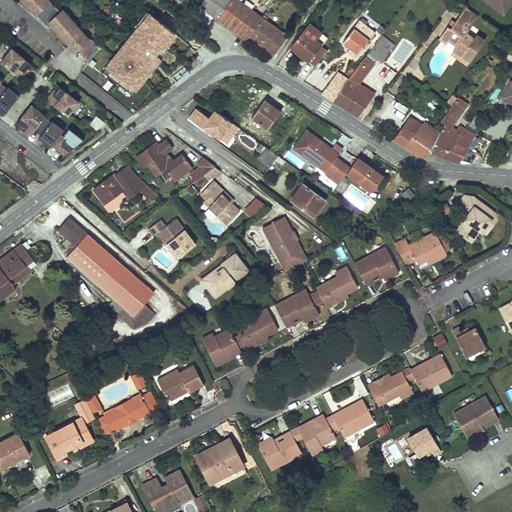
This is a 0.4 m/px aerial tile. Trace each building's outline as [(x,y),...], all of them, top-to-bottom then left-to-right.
[(88,60),(99,43),(90,38),(89,39),(80,29),(62,10),(61,11),(48,0),(22,0),(24,1),(50,26),(52,24),(61,35),(71,46),(73,44),(78,49),(76,51),(78,54),(80,52),(88,60)] [(204,0),(200,7),(217,19),(230,0),(204,0)] [(237,0),(230,0),(217,19),(245,39),(246,39),(249,35),(262,18),(237,0)] [(511,0),(487,0),(504,12),(511,0)] [(465,6),(460,14),(473,24),(479,16),(465,6)] [(112,12),(112,25),(121,25),(120,11),(112,12)] [(447,26),(439,38),(446,43),(448,40),(456,45),(453,49),(470,61),(484,40),(476,34),(474,38),(466,33),(473,24),(460,14),(450,28),(447,26)] [(262,18),(249,35),(273,53),(286,36),(262,18)] [(180,21),(174,28),(197,49),(192,56),(200,64),(216,52),(180,21)] [(309,23),(290,47),(309,61),(321,45),(327,38),(309,23)] [(369,40),(353,28),(343,42),(358,54),(369,40)] [(382,35),(368,53),(381,62),(395,45),(382,35)] [(139,40),(121,67),(141,81),(149,70),(147,68),(157,52),(139,40)] [(321,45),(309,61),(314,65),(326,49),(321,45)] [(25,71),(28,68),(31,63),(12,48),(0,61),(22,79),(27,73),(25,71)] [(453,49),(450,53),(467,65),(470,61),(453,49)] [(159,54),(157,52),(147,68),(149,70),(159,54)] [(333,100),(357,115),(374,94),(357,83),(356,82),(358,79),(360,81),(373,63),(365,57),(348,79),(333,100)] [(389,83),(396,73),(381,63),(374,73),(389,83)] [(321,93),(333,100),(348,79),(337,72),(321,93)] [(501,97),(511,102),(511,81),(511,82),(509,80),(501,97)] [(0,108),(0,111),(4,114),(20,95),(9,86),(7,88),(1,83),(0,82),(0,107),(0,108)] [(47,98),(68,116),(80,101),(60,86),(56,90),(54,94),(52,92),(47,98)] [(451,106),(457,97),(453,94),(447,103),(451,106)] [(439,133),(430,151),(445,157),(460,132),(456,130),(451,127),(468,103),(458,96),(457,97),(451,106),(440,121),(444,124),(439,133)] [(264,99),(252,117),(268,129),(281,111),(264,99)] [(45,116),(46,115),(32,104),(16,123),(21,127),(24,129),(22,131),(29,137),(35,129),(37,127),(36,127),(45,116)] [(238,126),(216,110),(210,118),(197,109),(193,112),(189,117),(213,135),(214,134),(220,138),(221,137),(226,129),(233,133),(238,126)] [(386,132),(394,138),(409,117),(401,110),(386,132)] [(36,127),(37,127),(43,132),(42,134),(40,137),(45,141),(43,143),(49,148),(52,145),(52,144),(61,133),(65,129),(53,120),(52,122),(45,116),(36,127)] [(97,116),(91,124),(97,129),(106,123),(97,116)] [(409,117),(394,138),(418,154),(428,157),(430,151),(439,133),(425,123),(423,126),(409,117)] [(69,127),(63,135),(61,133),(52,144),(52,145),(58,149),(64,154),(78,144),(84,139),(69,127)] [(460,132),(445,157),(459,162),(473,134),(463,127),(462,127),(460,132)] [(221,137),(227,141),(233,133),(226,129),(221,137)] [(314,136),(302,153),(326,171),(327,169),(336,157),(343,148),(336,143),(332,149),(325,144),(320,140),(314,136)] [(166,168),(175,180),(192,167),(182,154),(174,160),(170,154),(167,156),(165,153),(172,148),(166,140),(159,145),(156,142),(136,157),(143,166),(147,163),(156,175),(166,168)] [(271,150),(266,147),(263,150),(258,157),(270,166),(277,155),(271,150)] [(215,166),(203,157),(198,163),(202,166),(190,175),(195,181),(215,166)] [(342,162),(336,157),(327,169),(334,173),(342,162)] [(358,158),(347,172),(371,190),(382,176),(358,158)] [(134,172),(129,166),(115,175),(114,174),(94,189),(104,204),(122,190),(129,185),(135,193),(140,189),(148,199),(150,197),(153,201),(158,197),(134,172)] [(165,170),(160,174),(167,183),(172,179),(165,170)] [(213,180),(200,194),(206,199),(204,202),(228,224),(240,211),(231,203),(217,189),(219,186),(213,180)] [(304,183),(292,200),(313,216),(325,200),(304,183)] [(129,185),(122,190),(128,198),(135,193),(129,185)] [(219,186),(217,189),(231,203),(234,200),(219,186)] [(499,216),(473,196),(464,195),(457,204),(469,212),(458,226),(465,231),(463,235),(471,241),(479,230),(482,232),(482,231),(488,223),(492,226),(499,216)] [(255,196),(244,211),(254,219),(265,204),(255,196)] [(446,203),(435,209),(438,216),(450,210),(446,203)] [(277,255),(285,271),(303,262),(307,260),(296,239),(294,240),(291,234),(293,233),(284,216),(263,227),(271,243),(273,241),(280,254),(277,255)] [(58,230),(68,238),(78,226),(69,218),(58,230)] [(160,219),(148,228),(154,235),(158,232),(178,258),(196,244),(176,218),(166,226),(160,219)] [(482,231),(486,234),(492,226),(488,223),(482,231)] [(68,257),(67,258),(133,316),(143,303),(134,295),(144,284),(78,226),(68,238),(72,242),(77,246),(68,257)] [(458,226),(456,230),(463,235),(465,231),(458,226)] [(405,238),(395,243),(406,264),(416,259),(418,264),(426,259),(430,257),(432,261),(447,254),(435,231),(409,245),(405,238)] [(273,241),(271,243),(277,255),(280,254),(273,241)] [(77,246),(72,242),(67,248),(66,256),(68,257),(77,246)] [(0,300),(16,288),(13,284),(9,279),(28,265),(34,260),(21,243),(0,258),(0,300)] [(354,263),(366,285),(374,281),(371,277),(380,272),(383,276),(384,280),(399,272),(386,247),(354,263)] [(221,264),(222,265),(224,267),(209,279),(220,293),(236,281),(235,280),(248,270),(235,253),(221,264)] [(9,279),(13,284),(32,270),(28,265),(9,279)] [(224,267),(222,265),(202,280),(215,297),(220,293),(209,279),(224,267)] [(337,276),(316,287),(318,291),(323,300),(324,302),(330,299),(333,304),(342,299),(340,296),(346,293),(358,287),(346,266),(335,272),(337,276)] [(371,277),(374,281),(383,276),(380,272),(371,277)] [(144,284),(134,295),(143,303),(153,293),(144,284)] [(306,289),(275,305),(286,327),(294,323),(292,319),(301,314),(303,319),(305,322),(319,314),(314,305),(309,295),(306,289)] [(318,291),(309,295),(314,305),(323,300),(318,291)] [(330,299),(324,302),(327,307),(333,304),(330,299)] [(143,303),(133,316),(137,320),(148,308),(143,303)] [(506,305),(499,309),(511,332),(511,331),(511,305),(508,308),(506,305)] [(239,334),(244,344),(251,341),(253,346),(262,341),(261,338),(267,334),(278,329),(267,308),(255,314),(257,318),(236,329),(239,334)] [(292,319),(294,323),(303,319),(301,314),(292,319)] [(459,327),(452,330),(465,356),(485,346),(475,327),(468,331),(463,334),(461,330),(459,327)] [(213,333),(202,338),(216,365),(232,357),(230,353),(232,351),(233,353),(240,349),(239,347),(234,337),(229,328),(214,336),(213,333)] [(442,332),(432,336),(438,348),(447,344),(442,332)] [(234,337),(239,347),(244,344),(239,334),(234,337)] [(244,344),(247,349),(253,346),(251,341),(244,344)] [(410,370),(414,377),(422,392),(446,379),(444,377),(451,373),(441,354),(433,358),(434,360),(419,368),(418,366),(410,370)] [(433,358),(418,366),(419,368),(434,360),(433,358)] [(171,379),(160,384),(164,392),(166,391),(171,400),(185,393),(184,391),(187,389),(188,391),(189,393),(204,385),(193,364),(179,372),(177,368),(168,373),(171,379)] [(376,387),(370,390),(378,405),(399,394),(401,398),(413,392),(407,381),(414,377),(410,370),(409,367),(391,377),(385,380),(383,377),(374,382),(376,387)] [(138,389),(147,384),(140,371),(131,375),(138,389)] [(157,379),(160,384),(171,379),(168,373),(157,379)] [(374,382),(368,385),(370,390),(376,387),(374,382)] [(105,415),(96,419),(104,435),(113,430),(114,432),(150,413),(149,411),(158,406),(150,391),(141,395),(140,393),(103,413),(105,415)] [(94,395),(85,399),(92,413),(101,408),(94,395)] [(453,414),(466,437),(474,433),(472,430),(490,420),(491,423),(499,418),(485,395),(453,414)] [(92,413),(85,399),(74,405),(81,418),(72,422),(75,428),(84,423),(95,418),(92,413)] [(340,411),(332,415),(339,428),(344,437),(367,424),(366,422),(373,418),(362,399),(354,403),(355,405),(341,413),(340,411)] [(340,411),(341,413),(355,405),(354,403),(340,411)] [(323,414),(314,419),(316,423),(318,422),(318,421),(325,417),(323,414)] [(314,419),(297,427),(302,436),(312,454),(323,448),(321,445),(336,437),(333,432),(339,428),(332,415),(326,418),(325,417),(318,421),(318,422),(316,423),(314,419)] [(472,430),(474,433),(491,423),(490,420),(472,430)] [(72,422),(45,436),(57,459),(66,454),(64,451),(72,446),(78,443),(80,447),(93,440),(84,423),(75,428),(72,422)] [(297,427),(290,431),(295,440),(302,436),(297,427)] [(408,438),(418,456),(425,451),(430,449),(432,452),(434,456),(441,452),(427,427),(408,438)] [(347,442),(360,434),(357,430),(344,437),(347,442)] [(295,440),(290,431),(282,435),(284,438),(275,443),(273,440),(271,436),(257,444),(270,470),(302,453),(295,440)] [(18,432),(0,441),(0,469),(30,454),(18,432)] [(282,435),(273,440),(275,443),(284,438),(282,435)] [(196,455),(210,483),(243,466),(229,438),(212,447),(213,450),(207,453),(206,450),(196,455)] [(157,477),(142,485),(156,511),(169,511),(181,506),(179,504),(194,496),(179,469),(164,477),(168,484),(170,487),(164,491),(162,487),(157,477)] [(195,499),(201,511),(210,506),(204,494),(195,499)] [(131,511),(126,502),(106,511),(131,511)]
